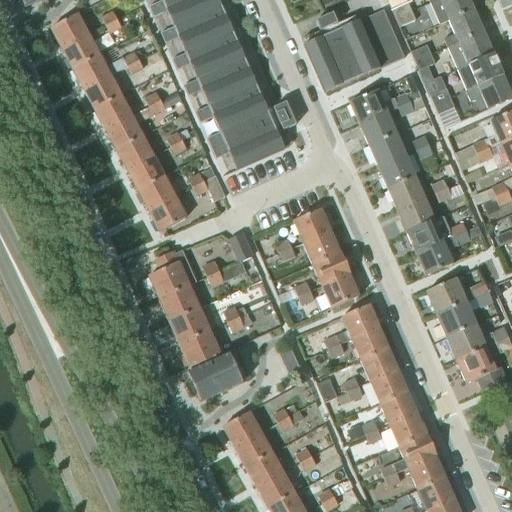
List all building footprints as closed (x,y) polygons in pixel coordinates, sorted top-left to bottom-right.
[(45,0),(19,0),(24,10),(45,0)] [(159,0),(161,3),(165,13),(196,0),(159,0)] [(217,9),(213,0),(196,0),(165,13),(172,29),(177,40),(222,21),(225,19),(220,8),(217,9)] [(436,2),(430,5),(439,26),(446,23),(448,21),(449,22),(472,12),(466,0),(440,0),(439,1),(439,0),(436,2)] [(159,16),(165,13),(161,3),(155,5),(159,16)] [(395,20),(411,13),(406,3),(391,10),(395,20)] [(153,19),(159,16),(155,5),(148,8),(153,19)] [(454,35),(443,40),(447,48),(447,49),(453,47),(481,34),(472,12),(449,22),(454,35)] [(100,18),(105,27),(116,22),(111,13),(100,18)] [(374,28),(387,22),(382,13),(370,18),(374,28)] [(411,13),(395,20),(399,28),(414,22),(411,13)] [(314,23),(319,33),(336,26),(331,15),(314,23)] [(49,30),(61,51),(86,38),(75,17),(49,30)] [(362,33),(374,28),(370,18),(357,24),(362,33)] [(229,36),(222,21),(177,40),(184,55),(189,66),(234,47),(236,46),(231,35),(229,36)] [(120,30),(116,22),(105,27),(109,35),(120,30)] [(378,37),(391,32),(387,22),(374,28),(378,37)] [(378,71),(374,62),(370,52),(366,43),(362,33),(357,24),(356,24),(357,27),(342,33),(341,31),(320,40),(321,43),(305,49),(304,47),(303,47),(324,95),(378,71)] [(366,43),(378,37),(374,28),(362,33),(366,43)] [(171,42),(177,40),(172,29),(166,32),(171,42)] [(165,45),(171,42),(166,32),(160,34),(165,45)] [(382,47),(395,41),(391,32),(378,37),(382,47)] [(453,47),(447,49),(457,71),(468,66),(477,62),(491,56),(481,34),(453,47)] [(370,52),(382,47),(378,37),(366,43),(370,52)] [(61,51),(71,71),(97,58),(86,38),(61,51)] [(387,56),(399,51),(395,41),(382,47),(387,56)] [(240,62),(234,47),(189,66),(195,82),(200,93),(245,73),(248,72),(243,61),(240,62)] [(374,62),(387,56),(382,47),(370,52),(374,62)] [(414,64),(430,57),(426,48),(410,54),(414,64)] [(391,66),(403,60),(399,51),(387,56),(391,66)] [(108,78),(126,68),(137,62),(133,54),(103,69),(97,58),(71,71),(82,92),(108,78)] [(183,69),(189,66),(184,55),(178,58),(183,69)] [(378,71),(391,66),(387,56),(374,62),(378,71)] [(468,66),(457,71),(466,92),(477,87),(478,88),(501,78),(491,56),(477,62),(468,66)] [(430,57),(414,64),(418,73),(434,66),(430,57)] [(176,72),(183,69),(178,58),(171,61),(176,72)] [(141,71),(137,62),(126,68),(131,77),(141,71)] [(252,88),(245,73),(200,93),(207,108),(212,119),(257,100),(259,98),(254,87),(252,88)] [(82,92),(93,112),(119,98),(108,78),(82,92)] [(466,92),(465,92),(470,103),(482,98),(487,110),(497,106),(511,99),(511,94),(507,84),(504,85),(501,78),(478,88),(477,87),(466,92)] [(194,95),(200,93),(195,82),(189,84),(194,95)] [(188,98),(194,95),(189,84),(183,87),(188,98)] [(434,108),(449,101),(445,91),(429,98),(434,108)] [(375,93),(350,104),(359,126),(384,115),(385,116),(397,110),(396,110),(393,101),(381,106),(375,93)] [(144,100),(148,108),(159,103),(155,94),(144,100)] [(404,95),(393,101),(396,110),(408,104),(404,95)] [(130,119),(119,98),(93,112),(104,132),(130,119)] [(263,115),(257,100),(212,119),(218,135),(223,145),(271,124),(266,114),(263,115)] [(449,101),(434,108),(437,116),(453,109),(449,101)] [(159,103),(148,108),(153,117),(154,117),(161,113),(164,111),(159,103)] [(408,104),(396,110),(397,110),(400,119),(412,114),(408,104)] [(284,105),(272,110),(281,133),(294,127),(284,105)] [(206,122),(212,119),(207,108),(201,111),(206,122)] [(199,124),(206,122),(201,111),(195,114),(199,124)] [(511,113),(490,123),(496,137),(459,153),(463,162),(475,157),(488,151),(500,146),(500,145),(511,139),(511,113)] [(384,115),(359,126),(368,147),(394,136),(385,116),(384,115)] [(115,153),(140,139),(130,119),(104,132),(115,153)] [(279,151),(273,136),(275,135),(271,124),(223,145),(228,155),(235,172),(283,152),(282,150),(279,151)] [(165,140),(170,149),(181,143),(176,134),(165,140)] [(217,148),(223,145),(218,135),(212,137),(217,148)] [(394,136),(368,147),(378,169),(403,158),(394,136)] [(211,150),(217,148),(212,137),(206,140),(211,150)] [(115,153),(126,173),(151,159),(140,139),(115,153)] [(415,153),(427,147),(423,139),(411,144),(415,153)] [(511,139),(500,145),(500,146),(510,166),(511,165),(511,139)] [(185,151),(181,143),(170,149),(174,157),(185,151)] [(222,158),(228,155),(223,145),(217,148),(222,158)] [(427,147),(415,153),(419,162),(431,157),(427,147)] [(215,161),(222,158),(217,148),(211,150),(215,161)] [(492,160),(488,151),(475,157),(479,166),(492,160)] [(403,158),(378,169),(387,191),(413,180),(403,158)] [(126,173),(137,193),(162,179),(151,159),(126,173)] [(187,181),(191,190),(203,184),(199,176),(187,181)] [(224,199),(214,178),(203,184),(191,190),(195,198),(207,192),(213,205),(224,199)] [(137,193),(148,213),(173,200),(162,179),(137,193)] [(413,180),(387,191),(397,212),(422,201),(413,180)] [(435,196),(446,191),(443,182),(431,187),(435,196)] [(504,185),(492,190),(495,198),(507,193),(504,185)] [(446,191),(435,196),(438,205),(450,200),(446,191)] [(507,193),(495,198),(499,208),(511,203),(507,193)] [(184,220),(173,200),(148,213),(159,234),(184,220)] [(422,201),(397,212),(406,234),(432,223),(422,201)] [(291,224),(301,246),(329,234),(319,212),(291,224)] [(432,223),(406,234),(415,255),(453,239),(464,234),(461,225),(449,230),(444,218),(432,223)] [(477,229),(464,234),(468,243),(481,237),(477,229)] [(301,246),(310,268),(338,255),(329,234),(301,246)] [(464,234),(453,239),(456,248),(468,243),(464,234)] [(237,265),(251,258),(241,236),(227,243),(237,265)] [(453,239),(415,255),(425,278),(451,267),(445,253),(448,251),(456,248),(453,239)] [(287,242),(274,247),(278,256),(291,251),(287,242)] [(294,259),(291,251),(278,256),(282,265),(294,259)] [(154,262),(159,273),(148,278),(158,301),(187,288),(195,284),(181,254),(174,257),(173,254),(154,262)] [(310,268),(320,289),(348,277),(338,255),(310,268)] [(201,269),(205,279),(217,274),(213,264),(201,269)] [(239,264),(238,265),(217,274),(205,279),(210,290),(244,275),(239,264)] [(357,299),(348,277),(320,289),(329,311),(357,299)] [(425,294),(436,317),(464,305),(454,281),(425,294)] [(475,299),(487,294),(482,284),(471,289),(475,299)] [(294,289),(298,299),(309,294),(305,285),(294,289)] [(158,301),(168,324),(197,311),(187,288),(158,301)] [(312,301),(309,294),(298,299),(301,306),(312,301)] [(487,294),(475,299),(480,310),(492,305),(487,294)] [(445,339),(475,327),(464,305),(436,317),(445,339)] [(351,341),(378,329),(368,307),(341,319),(347,333),(324,343),(327,351),(339,346),(351,341)] [(222,313),(227,325),(239,320),(233,308),(222,313)] [(168,324),(178,347),(207,334),(197,311),(168,324)] [(243,329),(239,320),(227,325),(231,334),(243,329)] [(495,345),(491,335),(480,339),(475,327),(445,339),(455,362),(485,349),(495,345)] [(351,341),(360,363),(387,351),(378,329),(351,341)] [(495,345),(507,340),(502,330),(491,335),(495,345)] [(178,347),(188,369),(217,356),(207,334),(178,347)] [(511,350),(507,340),(495,345),(500,355),(511,350)] [(506,383),(500,370),(495,372),(489,359),(500,355),(495,345),(485,349),(455,362),(466,386),(477,381),(482,393),(506,383)] [(342,354),(339,346),(327,351),(331,359),(342,354)] [(300,373),(290,350),(278,355),(289,379),(300,373)] [(360,363),(369,384),(396,373),(387,351),(360,363)] [(216,362),(215,359),(218,358),(217,356),(188,369),(190,374),(186,375),(190,383),(192,382),(198,395),(195,396),(199,404),(241,385),(228,357),(216,362)] [(369,384),(379,406),(406,394),(396,373),(369,384)] [(357,388),(354,379),(342,384),(345,393),(357,388)] [(349,402),(361,397),(357,388),(345,393),(349,402)] [(379,406),(388,427),(415,416),(406,394),(379,406)] [(272,416),(276,424),(287,418),(283,410),(272,416)] [(220,428),(232,448),(258,434),(246,413),(220,428)] [(388,427),(397,449),(424,437),(415,416),(388,427)] [(292,427),(287,418),(276,424),(281,433),(292,427)] [(361,427),(365,437),(377,432),(373,422),(361,427)] [(380,440),(377,432),(365,437),(368,445),(380,440)] [(232,448),(243,469),(269,454),(258,434),(232,448)] [(397,449),(403,462),(380,471),(384,480),(396,475),(407,470),(434,459),(424,437),(397,449)] [(294,456),(298,464),(309,458),(305,450),(294,456)] [(243,469),(255,489),(280,474),(269,454),(243,469)] [(314,467),(309,458),(298,464),(303,473),(314,467)] [(412,481),(416,492),(443,480),(434,459),(407,470),(412,481)] [(255,489),(266,509),(292,495),(280,474),(255,489)] [(399,484),(396,475),(384,480),(387,489),(399,484)] [(416,492),(424,511),(428,511),(452,502),(443,481),(443,480),(416,492)] [(317,497),(321,505),(332,498),(328,491),(317,497)] [(266,509),(267,511),(301,511),(292,495),(266,509)] [(327,511),(337,507),(332,498),(321,505),(325,511),(327,511)] [(456,511),(452,502),(428,511),(456,511)]
